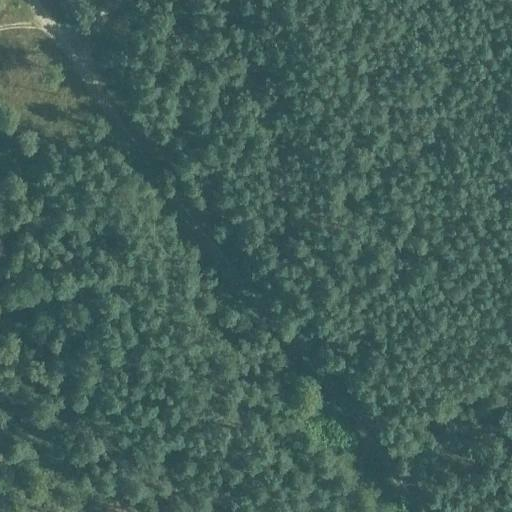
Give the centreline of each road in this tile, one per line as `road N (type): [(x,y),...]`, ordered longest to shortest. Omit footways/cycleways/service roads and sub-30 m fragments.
road 1 (track): [(63,45),(373,450),(409,511)]
road 2 (track): [(511,364),(373,450),(350,481),(302,494),(279,511)]
